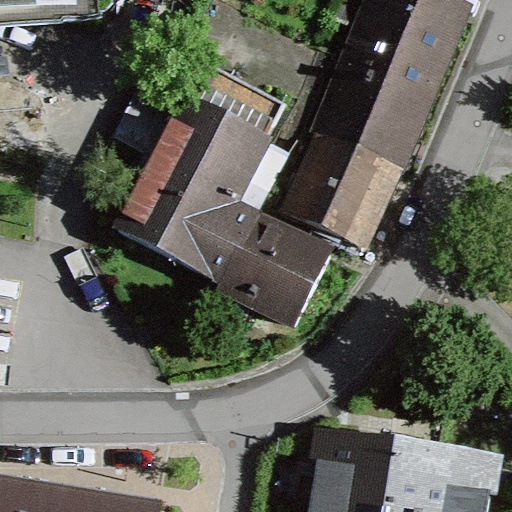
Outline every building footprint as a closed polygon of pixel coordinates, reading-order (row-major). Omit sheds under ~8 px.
[(0,0),(0,27),(104,21),(104,16),(115,8),(114,0),(0,0)] [(378,0),(322,133),(401,166),(462,19),(424,3),(416,0),(378,0)] [(226,286),(259,222),(238,211),(264,159),(262,158),(287,109),(206,68),(191,98),(159,159),(121,232),(226,286)] [(159,159),(191,98),(146,75),(114,136),(159,159)] [(320,140),(286,214),(363,249),(396,174),(320,140)] [(259,222),(226,286),(225,288),(299,326),(335,258),(261,219),(259,222)] [(484,511),(492,467),(325,438),(312,511),(484,511)] [(147,511),(0,485),(0,511),(147,511)]
